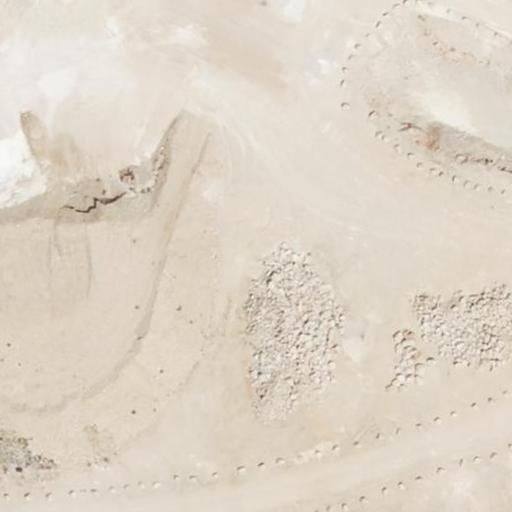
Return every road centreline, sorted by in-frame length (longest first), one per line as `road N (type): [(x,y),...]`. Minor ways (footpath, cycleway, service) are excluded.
road 1 (track): [(0,83),(119,66),(211,77),(276,107),(389,214),(511,247)]
road 2 (track): [(511,419),(190,511)]
road 3 (track): [(276,107),(337,0)]
